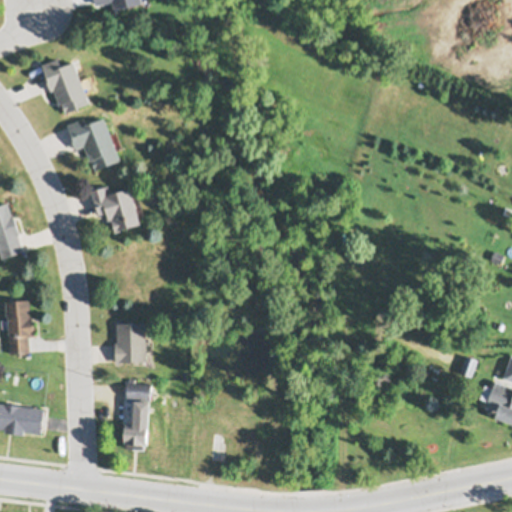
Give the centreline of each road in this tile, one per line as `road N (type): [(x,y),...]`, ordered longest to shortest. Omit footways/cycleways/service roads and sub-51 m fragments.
road 1 (residential): [(0,100),(39,167),(64,233),(78,325),(85,490)]
road 2 (primary): [(282,511),(0,479)]
road 3 (primary): [(511,477),(311,511)]
